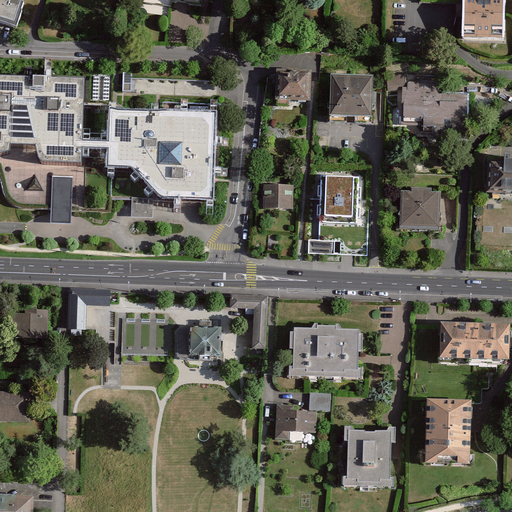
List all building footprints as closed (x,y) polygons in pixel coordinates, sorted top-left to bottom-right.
[(0,0),(0,20),(19,26),(27,2),(24,1),(23,0),(0,0)] [(505,0),(464,0),(465,40),(506,40),(505,0)] [(310,71),(278,71),(278,100),(309,101),(310,71)] [(374,76),(332,75),(332,117),(373,118),(374,76)] [(390,93),(404,93),(404,126),(423,125),(423,138),(435,138),(436,146),(466,146),(466,126),(469,126),(469,94),(440,94),(440,83),(409,84),(408,75),(390,76),(390,93)] [(0,81),(0,160),(10,158),(10,152),(36,152),(39,165),(41,166),(44,168),(83,170),(83,155),(110,155),(109,172),(113,173),(129,173),(135,175),(162,203),(167,205),(177,205),(187,206),(214,206),(216,119),(110,117),(109,147),(82,147),(83,84),(0,81)] [(221,86),(83,84),(82,147),(109,147),(110,117),(216,119),(222,98),(221,86)] [(133,203),(153,203),(162,203),(135,175),(129,173),(113,173),(109,172),(110,155),(83,155),(83,170),(44,168),(41,166),(39,165),(36,152),(10,152),(10,158),(0,160),(0,164),(6,189),(9,200),(16,206),(23,210),(52,212),(73,213),(113,214),(113,201),(128,202),(133,203)] [(493,200),(511,200),(511,159),(509,159),(509,167),(494,167),(493,200)] [(367,179),(321,179),(320,230),(366,230),(367,179)] [(294,187),(266,187),(266,210),(295,209),(294,187)] [(401,231),(441,231),(441,198),(431,198),(431,190),(409,190),(409,196),(402,196),(401,231)] [(153,203),(133,203),(133,220),(153,221),(153,203)] [(73,213),(52,212),(51,216),(51,227),(72,227),(73,218),(73,213)] [(333,254),(333,242),(309,242),(309,254),(333,254)] [(69,333),(88,333),(88,306),(119,307),(119,291),(70,290),(69,333)] [(270,297),(232,296),(232,309),(255,310),(253,348),(247,348),(247,359),(268,359),(270,297)] [(26,319),(14,319),(13,340),(49,341),(50,319),(38,318),(38,313),(26,312),(26,319)] [(171,314),(125,313),(124,357),(170,358),(171,314)] [(225,328),(212,328),(212,321),(198,321),(198,329),(180,329),(180,363),(191,363),(194,367),(220,367),(225,363),(225,328)] [(507,365),(507,325),(441,324),(440,364),(507,365)] [(360,379),(360,331),(290,330),(289,378),(360,379)] [(31,393),(0,392),(0,421),(30,422),(31,393)] [(308,411),(330,412),(331,395),(309,394),(308,411)] [(471,401),(426,400),(426,465),(471,466),(471,401)] [(296,406),(278,406),(277,440),(290,441),(291,431),(316,432),(317,412),(295,411),(296,406)] [(389,480),(389,429),(344,428),(344,480),(389,480)] [(34,511),(35,495),(0,494),(0,511),(34,511)]
